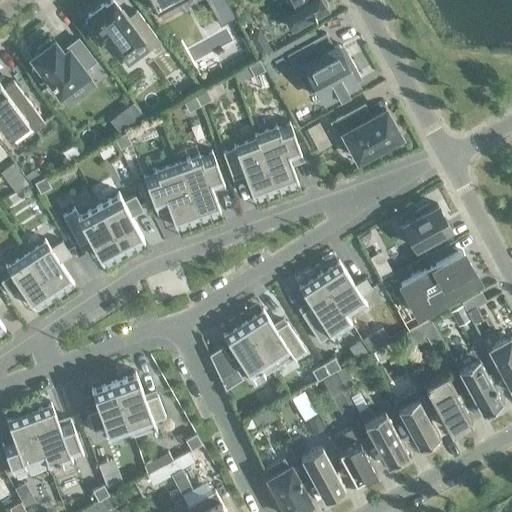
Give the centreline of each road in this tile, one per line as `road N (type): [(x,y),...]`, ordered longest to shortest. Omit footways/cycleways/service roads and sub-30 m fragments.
road 1 (unclassified): [(390,183),(152,266),(0,364)]
road 2 (unclassified): [(174,325),(390,183)]
road 3 (unclassified): [(174,325),(266,511)]
road 4 (unclassified): [(0,387),(174,325)]
road 5 (residential): [(360,0),(445,158)]
road 6 (residential): [(377,511),(511,440)]
road 7 (residential): [(445,158),(511,286)]
